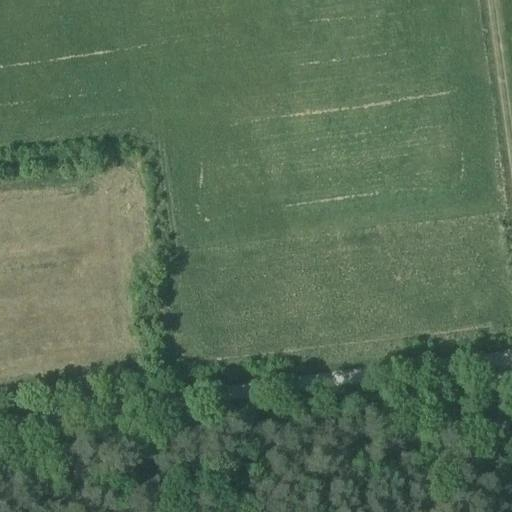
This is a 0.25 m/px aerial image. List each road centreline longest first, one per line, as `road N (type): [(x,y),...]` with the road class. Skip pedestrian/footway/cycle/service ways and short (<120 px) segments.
road 1 (track): [(0,422),(498,361)]
road 2 (track): [(486,0),(511,190)]
